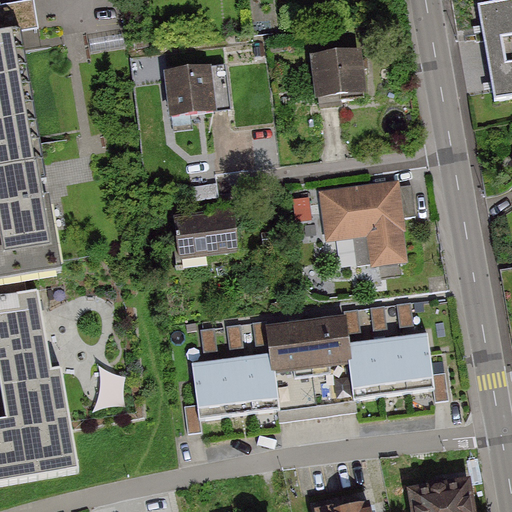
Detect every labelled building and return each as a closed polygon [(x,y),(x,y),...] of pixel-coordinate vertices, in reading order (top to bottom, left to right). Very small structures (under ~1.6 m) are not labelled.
[(511,0),(471,6),(485,104),(511,99),(511,62),(497,64),(493,37),(511,35),(511,0)] [(0,295),(40,289),(63,286),(24,49),(22,39),(39,36),(34,7),(0,13),(0,295)] [(359,51),(307,55),(310,101),(363,97),(359,51)] [(224,68),(168,73),(172,113),(227,109),(224,68)] [(396,186),(320,194),(325,243),(363,238),(366,270),(405,266),(396,186)] [(297,198),(301,222),(317,220),(313,195),(297,198)] [(230,216),(181,220),(184,260),(233,256),(230,216)] [(0,487),(82,474),(64,366),(53,368),(40,289),(0,295),(0,487)] [(344,315),(305,320),(318,418),(356,413),(355,405),(347,344),(344,315)] [(305,320),(265,325),(269,354),(277,414),(278,423),(318,418),(305,320)] [(432,376),(426,333),(400,337),(408,398),(434,395),(432,376)] [(375,340),(384,401),(408,398),(400,337),(375,340)] [(355,405),(384,401),(375,340),(347,344),(355,405)] [(248,418),(277,414),(269,354),(240,357),(248,418)] [(221,421),(248,418),(240,357),(213,361),(221,421)] [(198,424),(221,421),(213,361),(190,364),(198,424)] [(436,406),(449,404),(446,375),(432,376),(434,395),(436,406)] [(472,511),(469,491),(405,501),(407,511),(472,511)]
